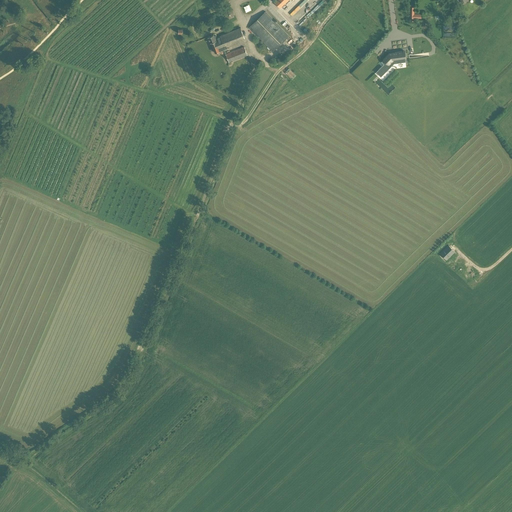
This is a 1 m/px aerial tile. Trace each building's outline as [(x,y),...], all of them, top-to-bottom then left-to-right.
[(277,0),(274,3),(279,8),(288,0),(277,0)] [(292,16),(308,0),(298,0),(295,3),(287,10),(292,16)] [(272,52),(289,36),(265,12),(249,27),(268,47),(267,48),(269,50),(270,49),(272,52)] [(245,41),(240,28),(216,38),(216,35),(214,36),(213,35),(207,37),(210,43),(211,43),(215,53),(245,41)] [(229,63),(229,62),(232,61),(247,55),(244,47),(225,55),(229,63)] [(389,53),(388,54),(384,58),(384,59),(381,62),(384,64),(376,72),(381,77),(391,66),(392,66),(390,63),(392,60),(393,60),(399,60),(399,62),(405,61),(405,62),(405,59),(406,59),(405,51),(395,52),(389,53)] [(446,260),(455,252),(448,245),(440,253),(446,260)]
